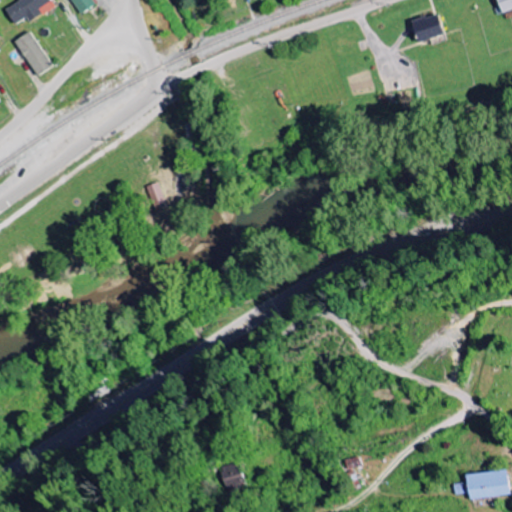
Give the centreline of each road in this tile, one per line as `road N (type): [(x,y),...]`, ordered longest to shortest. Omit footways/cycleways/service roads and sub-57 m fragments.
road 1 (secondary): [(0,473),(286,294),(376,251),(511,211)]
road 2 (residential): [(0,229),(169,102),(184,103),(190,147),(179,204),(153,233),(38,290),(22,294),(0,281)]
road 3 (residential): [(146,382),(158,389),(203,378),(306,321),(326,319),(394,374)]
road 4 (residential): [(151,84),(384,0)]
road 5 (tertiary): [(0,206),(132,108),(151,84)]
road 6 (residential): [(131,3),(0,137)]
road 7 (residential): [(511,455),(463,405),(394,374)]
